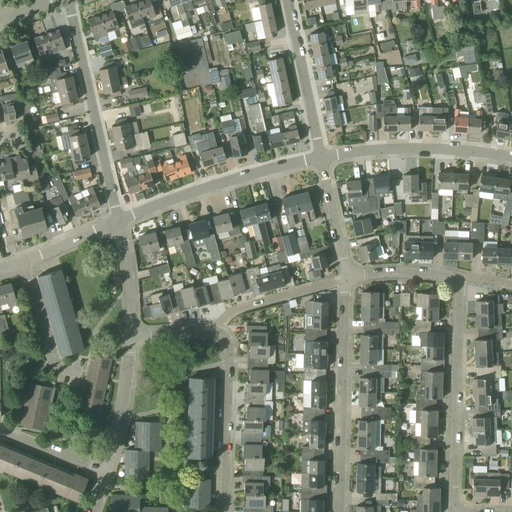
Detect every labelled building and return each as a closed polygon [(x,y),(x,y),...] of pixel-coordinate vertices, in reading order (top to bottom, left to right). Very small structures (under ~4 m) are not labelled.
[(146,0),(137,3),(142,16),(149,14),(150,18),(156,16),(150,0),(146,0)] [(185,13),(182,3),(181,3),(180,0),(168,0),(170,7),(176,5),(179,15),(181,14),(183,20),(181,21),(183,28),(174,30),(177,40),(192,35),(187,19),(186,19),(185,13)] [(215,13),(209,0),(204,0),(206,6),(207,6),(208,11),(210,15),(215,13)] [(259,0),(258,1),(257,0),(245,0),(246,4),(248,4),(253,22),(257,21),(273,18),(270,3),(265,4),(264,0),(259,0)] [(304,9),(320,6),(318,0),(301,0),(303,5),(304,9)] [(367,5),(366,0),(352,0),(354,15),(360,14),(359,6),(367,5)] [(381,11),(379,0),(366,0),(367,5),(368,12),(375,11),(375,12),(381,11)] [(397,1),(405,0),(391,0),(393,10),(398,9),(397,1)] [(124,8),(128,17),(130,25),(143,21),(142,16),(137,3),(124,8)] [(119,29),(116,21),(113,12),(101,16),(108,36),(107,33),(119,29)] [(88,20),(91,30),(94,38),(95,41),(108,36),(101,16),(88,20)] [(261,40),(266,39),(266,40),(273,39),(272,34),(277,33),(273,18),(257,21),(261,40)] [(219,25),(221,31),(233,28),(231,21),(219,25)] [(223,33),(227,44),(242,40),(238,29),(223,33)] [(66,50),(62,40),(59,30),(46,35),(51,48),(58,46),(60,52),(66,50)] [(312,46),(326,43),(323,32),(310,35),(312,46)] [(44,50),(51,48),(46,35),(34,39),(41,58),(47,56),(44,50)] [(139,37),(130,40),(133,52),(151,46),(148,36),(140,39),(139,37)] [(190,41),(191,47),(203,44),(202,38),(190,41)] [(35,64),(30,51),(27,41),(10,47),(12,52),(6,54),(11,66),(24,61),(26,67),(35,64)] [(248,52),(260,50),(259,42),(247,44),(248,52)] [(314,57),(328,54),(326,43),(312,46),(314,57)] [(191,47),(192,52),(204,50),(203,44),(191,47)] [(110,45),(99,48),(101,58),(113,55),(110,45)] [(474,47),(457,48),(458,56),(465,56),(466,63),(475,62),(474,47)] [(0,74),(9,71),(5,59),(2,50),(0,50),(0,74)] [(192,52),(194,58),(205,55),(204,50),(192,52)] [(428,51),(419,53),(422,65),(431,62),(428,51)] [(317,69),(330,66),(328,54),(314,57),(317,69)] [(194,58),(195,64),(207,61),(205,55),(194,58)] [(405,66),(417,63),(414,55),(402,58),(405,66)] [(271,72),(284,69),(282,57),(268,60),(271,72)] [(65,58),(56,61),(58,67),(67,64),(65,58)] [(208,67),(207,61),(195,64),(196,69),(208,67)] [(102,82),(117,78),(114,62),(103,65),(104,69),(99,70),(102,82)] [(458,67),(461,78),(466,76),(465,73),(477,69),(475,62),(458,67)] [(319,80),(333,77),(330,66),(317,69),(319,80)] [(131,67),(124,68),(126,76),(133,74),(131,67)] [(198,75),(210,72),(209,70),(208,67),(196,69),(198,75)] [(377,69),(377,83),(377,85),(388,82),(387,81),(386,75),(384,67),(377,69)] [(419,67),(408,70),(410,78),(421,75),(419,67)] [(52,69),(41,71),(43,78),(54,76),(52,69)] [(273,83),(287,80),(284,69),(271,72),(273,83)] [(199,81),(211,78),(210,72),(198,75),(199,81)] [(67,77),(66,73),(55,75),(59,92),(74,88),(72,76),(67,77)] [(219,77),(221,88),(231,85),(229,75),(219,77)] [(121,95),(119,86),(127,84),(126,77),(117,78),(102,82),(102,83),(99,84),(100,88),(103,88),(105,94),(109,93),(110,97),(121,95)] [(200,87),(212,84),(211,78),(199,81),(200,87)] [(275,94),(289,92),(287,80),(273,83),(275,94)] [(59,92),(63,108),(73,106),(72,101),(77,100),(74,88),(59,92)] [(131,99),(140,97),(147,95),(146,88),(129,92),(131,99)] [(237,92),(239,100),(257,95),(255,88),(237,92)] [(341,96),(335,97),(334,91),(327,93),(328,98),(323,99),(326,114),(338,111),(336,105),(342,103),(341,96)] [(447,92),(450,106),(456,104),(453,91),(447,92)] [(289,92),(275,94),(270,95),(273,107),(292,103),(289,92)] [(483,95),(484,95),(483,92),(475,93),(476,104),(484,102),(483,95)] [(2,99),(6,122),(6,125),(11,125),(11,121),(17,120),(15,109),(21,108),(18,93),(2,96),(2,99)] [(356,106),(375,103),(373,93),(354,96),(356,106)] [(493,114),(491,104),(489,94),(484,95),(483,95),(484,102),(485,102),(487,115),(493,114)] [(252,124),(257,123),(260,135),(253,136),(256,152),(270,149),(267,137),(263,119),(261,113),(260,109),(261,109),(259,104),(248,107),(252,124)] [(139,106),(129,109),(131,116),(141,114),(139,106)] [(383,108),(383,118),(383,131),(397,131),(396,116),(396,108),(383,108)] [(404,116),(396,116),(397,131),(410,130),(410,108),(404,108),(404,116)] [(432,131),(432,116),(424,116),(424,108),(419,108),(418,130),(432,131)] [(445,131),(446,108),(440,108),(440,116),(432,116),(432,131),(445,131)] [(455,109),(453,132),(466,133),(467,118),(459,118),(460,110),(455,109)] [(278,115),(280,122),(294,118),(293,111),(278,115)] [(342,131),(341,126),(347,124),(345,112),(338,114),(338,111),(326,114),(329,129),(334,128),(335,133),(342,131)] [(467,118),(466,133),(480,134),(482,111),(476,111),(476,119),(467,118)] [(47,123),(49,122),(59,120),(57,113),(46,116),(46,117),(41,118),(43,125),(47,124),(47,123)] [(112,127),(115,139),(130,135),(139,133),(137,122),(128,124),(126,119),(116,121),(117,126),(112,127)] [(247,154),(242,134),(235,136),(232,120),(221,123),(224,134),(229,132),(230,137),(234,157),(247,154)] [(508,139),(511,123),(498,121),(495,137),(508,139)] [(289,132),(282,133),(285,145),(300,141),(297,130),(296,125),(288,127),(289,132)] [(80,134),(79,130),(68,132),(69,135),(61,136),(64,150),(72,148),(87,145),(84,133),(80,134)] [(222,147),(217,148),(213,132),(206,134),(208,140),(211,150),(215,163),(226,160),(222,147)] [(175,147),(187,144),(184,133),(172,135),(175,147)] [(270,149),(285,145),(282,133),(267,137),(270,149)] [(130,136),(130,135),(115,139),(117,151),(122,150),(123,154),(134,152),(133,148),(141,146),(138,134),(130,136)] [(211,150),(208,140),(206,134),(203,135),(200,136),(202,142),(205,152),(199,153),(203,167),(215,163),(211,150)] [(33,150),(40,149),(38,140),(31,142),(33,150)] [(87,145),(72,148),(75,165),(86,162),(85,158),(90,157),(87,145)] [(190,145),(185,147),(188,156),(193,154),(190,145)] [(40,149),(33,150),(34,157),(42,155),(41,150),(40,149)] [(150,154),(144,156),(147,164),(146,166),(142,167),(143,170),(136,172),(142,189),(154,185),(150,173),(156,171),(153,162),(150,154)] [(185,155),(179,157),(181,161),(174,164),(178,177),(191,172),(185,155)] [(35,165),(28,166),(27,158),(21,159),(20,156),(16,157),(18,168),(19,177),(20,177),(30,175),(30,178),(38,177),(35,165)] [(18,168),(12,169),(10,158),(5,159),(6,162),(0,163),(3,180),(14,178),(14,181),(20,180),(20,177),(19,177),(18,168)] [(136,172),(133,165),(131,159),(120,161),(121,168),(126,167),(129,174),(123,176),(129,194),(142,189),(136,172)] [(153,162),(156,171),(162,170),(166,181),(178,177),(174,164),(167,166),(166,162),(160,164),(159,160),(153,162)] [(76,180),(82,179),(91,176),(90,169),(74,172),(76,180)] [(438,180),(438,188),(452,189),(453,174),(439,173),(438,180),(438,179),(438,180)] [(453,174),(452,189),(467,189),(467,181),(468,181),(467,181),(468,175),(454,174),(453,174)] [(56,187),(52,178),(52,177),(46,180),(44,175),(38,177),(42,193),(56,187)] [(66,194),(59,175),(52,178),(56,187),(60,196),(66,194)] [(423,201),(423,195),(417,196),(417,192),(417,175),(403,176),(404,192),(410,192),(411,202),(423,201)] [(476,223),(478,208),(479,190),(493,193),(496,178),(495,177),(495,178),(481,176),(480,182),(479,182),(480,183),(479,190),(473,189),(472,195),(471,207),(470,222),(476,223)] [(370,211),(376,210),(375,198),(379,197),(379,193),(388,192),(387,177),(373,178),(374,185),(367,185),(366,180),(367,185),(367,193),(370,211)] [(492,198),(506,200),(504,212),(501,224),(507,225),(510,213),(511,202),(511,200),(507,200),(507,195),(508,195),(509,187),(510,187),(510,186),(509,186),(510,180),(496,178),(493,193),(492,198)] [(361,213),(370,211),(367,193),(361,193),(360,180),(345,182),(347,198),(354,197),(355,205),(360,205),(361,213)] [(89,196),(83,199),(89,212),(101,206),(93,188),(87,190),(89,196)] [(12,194),(14,199),(28,195),(26,190),(12,194)] [(308,192),(295,196),(299,212),(300,217),(307,216),(309,222),(316,220),(308,192)] [(30,201),(28,195),(14,199),(15,205),(30,201)] [(70,220),(65,207),(60,196),(50,201),(53,208),(50,209),(53,216),(56,215),(60,224),(70,220)] [(74,196),(68,198),(71,205),(77,217),(89,212),(83,199),(76,201),(74,196)] [(292,214),(299,212),(295,196),(281,199),(289,227),(295,225),(292,214)] [(253,207),(262,238),(264,246),(269,244),(264,223),(263,224),(262,221),(271,219),(272,223),(277,222),(272,204),(267,205),(267,203),(253,207)] [(393,203),(394,206),(394,214),(395,216),(402,215),(400,203),(393,203)] [(35,233),(48,229),(41,208),(34,210),(33,206),(28,207),(35,233)] [(387,216),(394,214),(394,206),(385,208),(387,216)] [(35,233),(28,207),(21,209),(21,207),(15,209),(22,236),(24,236),(26,238),(31,236),(33,234),(32,234),(35,233)] [(256,240),(262,238),(253,207),(239,211),(244,226),(253,224),(253,226),(252,226),(256,240)] [(370,220),(380,217),(378,209),(376,210),(370,211),(361,213),(362,219),(352,221),(355,235),(372,231),(370,220)] [(230,222),(228,216),(228,214),(213,217),(217,233),(228,230),(229,236),(240,233),(237,220),(230,222)] [(214,235),(209,236),(205,220),(204,220),(201,221),(189,224),(190,229),(193,238),(194,240),(203,238),(207,253),(209,252),(212,261),(220,259),(220,258),(219,253),(218,250),(215,238),(214,235)] [(182,237),(180,231),(179,227),(164,231),(165,236),(168,245),(179,242),(182,252),(184,252),(188,267),(195,266),(191,250),(188,240),(187,235),(182,237)] [(144,253),(159,249),(156,239),(155,233),(140,237),(141,242),(140,242),(140,243),(141,242),(144,253)] [(285,250),(286,256),(299,252),(299,254),(309,251),(307,241),(296,244),(293,233),(281,237),(285,250)] [(381,246),(380,246),(378,235),(360,240),(362,246),(358,247),(361,262),(381,257),(384,253),(382,247),(381,246)] [(275,252),(284,249),(281,236),(272,239),(275,252)] [(418,242),(418,258),(431,258),(431,259),(432,259),(432,237),(418,236),(418,242)] [(458,237),(444,237),(443,259),(444,259),(457,259),(457,243),(458,237)] [(471,244),(468,243),(468,237),(458,237),(457,243),(457,259),(470,259),(470,260),(471,260),(471,244)] [(257,256),(253,241),(244,244),(248,259),(257,256)] [(418,258),(418,242),(404,242),(404,258),(405,258),(405,257),(418,258)] [(497,248),(482,248),(482,256),(481,256),(482,256),(482,263),(496,263),(497,248)] [(497,248),(496,263),(497,263),(505,263),(505,266),(511,267),(511,263),(511,257),(511,249),(497,248)] [(317,249),(309,251),(299,254),(301,260),(311,257),(314,270),(308,272),(309,278),(321,275),(319,269),(328,266),(324,253),(318,255),(317,249)] [(286,256),(285,250),(276,253),(279,263),(288,261),(286,256)] [(148,269),(150,277),(169,272),(167,264),(148,269)] [(266,268),(268,275),(272,289),(285,285),(283,279),(290,277),(286,266),(280,267),(279,264),(266,268)] [(272,289),(268,275),(260,277),(258,267),(246,270),(246,272),(251,288),(257,286),(259,292),(272,289)] [(78,331),(61,270),(49,273),(49,274),(38,277),(38,276),(40,284),(61,359),(64,358),(64,355),(83,350),(78,331)] [(252,292),(251,288),(246,272),(240,274),(240,273),(228,276),(234,297),(234,296),(233,294),(242,292),(243,294),(252,292)] [(223,300),(234,297),(228,276),(229,278),(217,281),(217,283),(211,284),(216,304),(223,302),(223,300)] [(172,286),(175,296),(179,311),(180,311),(189,309),(188,307),(197,304),(197,307),(198,306),(192,286),(183,288),(182,283),(172,286)] [(22,302),(19,293),(14,295),(11,284),(0,287),(1,288),(0,288),(0,304),(8,302),(9,306),(22,302)] [(192,286),(198,306),(209,303),(210,306),(216,304),(211,284),(205,286),(205,285),(193,288),(192,286)] [(170,313),(179,311),(175,296),(169,297),(168,294),(163,296),(162,292),(150,296),(152,305),(150,305),(154,319),(166,315),(165,311),(169,310),(170,313)] [(378,293),(361,292),(361,293),(362,293),(362,306),(377,306),(384,306),(384,293),(378,293)] [(400,293),(400,294),(399,306),(409,307),(410,293),(400,293)] [(432,293),(432,294),(415,293),(415,298),(416,298),(416,307),(438,307),(438,295),(438,294),(432,294),(432,293)] [(476,315),(493,314),(492,305),(499,304),(498,294),(488,295),(488,301),(482,301),(482,300),(481,300),(481,301),(476,301),(476,302),(476,315)] [(306,304),(305,315),(327,315),(328,302),(308,301),(306,304)] [(282,304),(285,316),(292,314),(288,303),(282,304)] [(363,320),(377,320),(377,306),(362,306),(361,319),(361,320),(363,320)] [(416,307),(416,326),(430,327),(430,321),(438,321),(439,321),(440,315),(438,315),(438,307),(416,307)] [(493,314),(476,315),(477,327),(477,328),(487,328),(487,334),(502,333),(501,314),(493,314)] [(5,315),(0,315),(0,327),(2,335),(10,333),(5,315)] [(327,329),(327,315),(305,315),(305,334),(317,335),(317,328),(327,329)] [(248,345),(269,345),(267,345),(267,333),(266,333),(266,326),(246,326),(246,333),(248,333),(248,345)] [(420,346),(426,346),(444,346),(444,343),(443,343),(443,334),(443,333),(430,333),(430,327),(416,326),(415,336),(418,336),(420,339),(420,346)] [(487,340),(478,340),(474,340),(474,341),(475,353),(473,353),(473,354),(491,353),(491,340),(502,340),(502,333),(487,334),(487,340)] [(317,341),(317,335),(305,334),(304,354),(326,355),(327,341),(317,341)] [(383,350),(383,341),(376,341),(376,335),(363,335),(360,335),(360,336),(361,336),(360,349),(376,349),(383,350)] [(269,358),(269,345),(248,345),(250,345),(250,354),(248,354),(248,363),(268,364),(268,358),(269,358)] [(421,359),(420,365),(435,366),(435,360),(443,360),(443,359),(442,359),(443,350),(444,350),(444,346),(426,346),(426,359),(421,359)] [(359,363),(362,363),(376,363),(376,349),(360,349),(360,362),(359,362),(359,363)] [(491,353),(473,354),(474,354),(475,354),(476,366),(476,367),(477,367),(478,373),(501,372),(500,365),(498,365),(497,353),(491,353)] [(112,358),(102,356),(92,354),(89,369),(108,373),(112,358)] [(304,368),(304,374),(316,374),(316,368),(326,368),(326,355),(304,354),(303,354),(303,367),(304,368)] [(247,382),(268,383),(269,370),(268,370),(268,364),(248,363),(247,373),(250,373),(250,382),(247,382)] [(435,371),(435,366),(420,365),(420,385),(443,385),(443,382),(442,382),(442,372),(435,371)] [(105,388),(108,373),(89,369),(86,384),(105,388)] [(473,393),(497,391),(498,391),(498,379),(501,378),(501,372),(478,373),(478,379),(473,379),(473,380),(474,380),(474,389),(472,389),(473,393)] [(311,381),(311,394),(325,394),(326,381),(316,381),(316,374),(304,374),(304,381),(311,381)] [(212,452),(214,377),(211,376),(211,378),(190,378),(189,398),(189,404),(188,458),(212,458),(212,452)] [(359,392),(375,392),(375,378),(359,378),(359,379),(360,379),(359,392)] [(272,383),(268,383),(247,382),(247,394),(244,394),(244,401),(272,401),(272,383)] [(27,397),(52,403),(55,389),(30,383),(27,397)] [(102,403),(105,388),(86,384),(83,398),(102,403)] [(416,394),(416,404),(436,404),(436,398),(442,399),(442,398),(441,398),(442,388),(443,388),(443,385),(420,385),(420,394),(416,394)] [(498,404),(497,391),(473,393),(473,396),(474,396),(475,405),(475,406),(478,406),(478,412),(500,411),(499,404),(498,404)] [(358,406),(375,406),(375,399),(380,399),(380,392),(375,392),(359,392),(359,405),(358,405),(358,406)] [(325,408),(325,394),(311,394),(310,407),(303,407),(303,414),(315,414),(315,408),(325,408)] [(27,397),(23,411),(46,416),(49,416),(52,403),(27,397)] [(99,418),(102,403),(83,398),(79,413),(99,418)] [(273,402),(272,401),(244,401),(244,410),(246,410),(246,419),(244,419),(265,420),(272,420),(273,402)] [(416,404),(415,410),(415,423),(421,423),(438,424),(437,423),(437,411),(437,410),(436,410),(436,404),(416,404)] [(23,411),(20,424),(20,425),(43,430),(46,416),(23,411)] [(471,428),(471,431),(496,430),(496,417),(500,417),(500,411),(478,412),(478,418),(472,418),(472,419),(473,428),(471,428)] [(315,420),(315,414),(303,414),(302,433),(310,434),(324,434),(325,420),(315,420)] [(265,420),(244,419),(243,431),(241,431),(241,438),(261,439),(261,432),(262,432),(263,420),(265,420)] [(374,421),(361,421),(358,421),(359,421),(358,435),(374,435),(374,421)] [(135,436),(161,437),(161,422),(135,422),(135,436)] [(415,443),(429,443),(429,437),(437,437),(437,436),(437,424),(438,424),(421,423),(420,436),(415,436),(415,443)] [(481,450),(496,450),(495,444),(497,444),(496,430),(471,431),(472,435),(473,435),(474,444),(474,445),(481,444),(481,450)] [(324,447),(324,434),(310,434),(310,447),(302,447),(302,453),(314,453),(314,447),(324,447)] [(374,449),(374,435),(358,435),(358,448),(357,448),(357,449),(374,449)] [(149,451),(160,451),(161,437),(135,436),(134,450),(149,451)] [(261,445),(261,439),(241,438),(240,445),(243,445),(243,457),(264,458),(264,457),(261,457),(262,445),(261,445)] [(415,443),(414,449),(413,462),(437,463),(437,462),(436,462),(436,450),(436,449),(429,449),(429,443),(415,443)] [(0,468),(79,502),(83,492),(88,479),(74,474),(73,476),(0,445),(0,468)] [(125,464),(148,465),(149,451),(134,450),(126,450),(125,464)] [(314,460),(314,453),(302,453),(302,460),(301,473),(323,474),(324,460),(314,460)] [(263,470),(264,458),(243,457),(245,457),(245,467),(242,466),(242,476),(262,476),(262,470),(263,470)] [(413,481),(434,482),(435,476),(436,476),(436,475),(437,474),(437,471),(436,470),(436,463),(437,463),(413,462),(413,479),(413,481)] [(125,478),(148,479),(148,465),(125,464),(125,478)] [(380,467),(373,467),(373,464),(357,464),(358,464),(357,477),(380,478),(380,467)] [(477,472),(477,479),(473,479),(472,495),(473,495),(486,495),(486,473),(477,472)] [(301,473),(301,493),(313,493),(313,487),(323,487),(323,474),(301,473)] [(509,474),(499,474),(499,473),(486,473),(486,495),(498,496),(499,496),(499,489),(508,489),(509,474)] [(244,483),(244,495),(265,495),(263,495),(263,483),(262,483),(262,476),(242,476),(242,483),(244,483)] [(381,478),(380,478),(357,477),(357,491),(356,491),(372,492),(372,493),(376,493),(375,499),(388,500),(397,500),(397,494),(380,493),(381,478)] [(210,494),(210,493),(210,479),(184,479),(183,493),(210,494)] [(434,482),(413,481),(413,487),(413,488),(423,488),(423,495),(417,495),(417,501),(439,501),(439,489),(440,489),(440,488),(434,488),(434,482)] [(209,508),(209,502),(210,494),(183,493),(183,507),(209,508)] [(300,511),(322,511),(323,500),(313,499),(313,493),(301,493),(300,511)] [(125,511),(125,495),(117,495),(111,495),(110,511),(125,511)] [(139,511),(139,507),(140,496),(125,495),(125,511),(139,511)] [(265,495),(244,495),(246,495),(246,504),(244,504),(243,511),(270,511),(271,507),(265,507),(265,495)] [(410,510),(409,511),(438,511),(439,501),(417,501),(416,501),(416,510),(410,510)]
